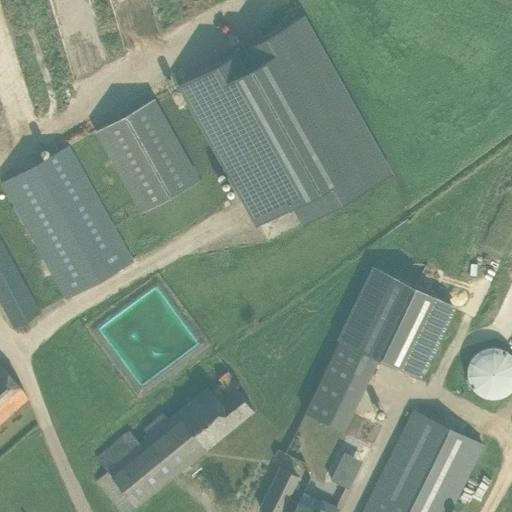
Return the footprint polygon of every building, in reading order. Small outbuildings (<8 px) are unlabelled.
[(388,175),(299,16),(179,83),(258,224),(293,204),(304,222),(388,175)] [(197,181),(151,99),(96,130),(141,212),(197,181)] [(65,297),(132,259),(68,145),(0,183),(65,297)] [(39,312),(0,241),(0,302),(13,327),(39,312)] [(415,377),(451,304),(375,267),(339,340),(376,358),(415,377)] [(340,430),(376,358),(339,340),(304,413),(340,430)] [(504,352),(491,347),(477,351),(467,362),(465,377),(471,391),(484,399),(500,399),(511,388),(511,357),(504,352)] [(0,421),(26,398),(23,391),(0,366),(0,421)] [(95,480),(104,490),(234,388),(234,387),(238,384),(227,371),(218,378),(227,390),(217,399),(207,387),(167,420),(162,413),(142,429),(148,436),(139,443),(128,430),(96,457),(106,471),(95,480)] [(234,388),(104,490),(121,511),(126,511),(252,410),(234,388)] [(361,511),(447,511),(481,445),(412,410),(361,511)] [(288,498),(298,475),(280,466),(259,508),(266,511),(334,511),(337,508),(319,500),(314,511),(288,498)] [(337,466),(330,480),(348,489),(355,475),(337,466)]
